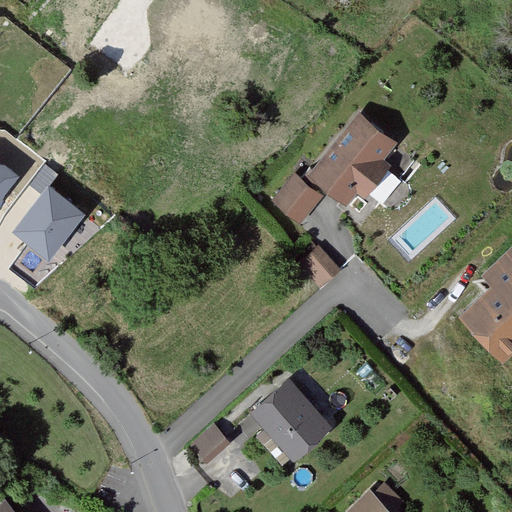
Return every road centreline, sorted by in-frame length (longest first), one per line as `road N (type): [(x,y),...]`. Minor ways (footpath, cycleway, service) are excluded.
road 1 (unclassified): [(152,457),(347,280),(383,317)]
road 2 (tertiary): [(0,291),(118,399),(152,457)]
